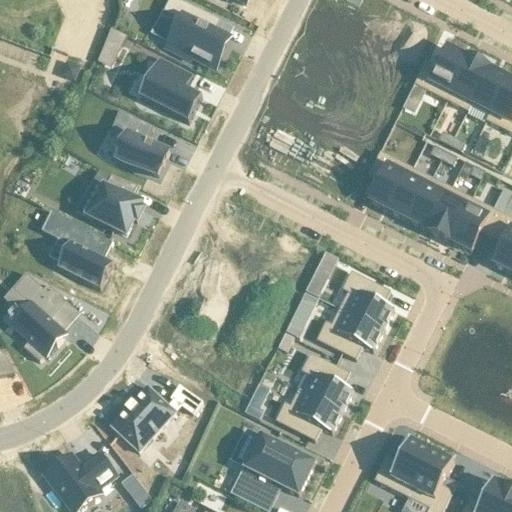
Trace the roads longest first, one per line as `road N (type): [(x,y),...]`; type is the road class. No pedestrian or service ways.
road 1 (residential): [(217,168),(437,289),(380,404)]
road 2 (tertiary): [(217,168),(94,384),(65,410),(0,438)]
road 3 (tertiary): [(301,0),(217,168)]
road 4 (residential): [(511,468),(380,404)]
